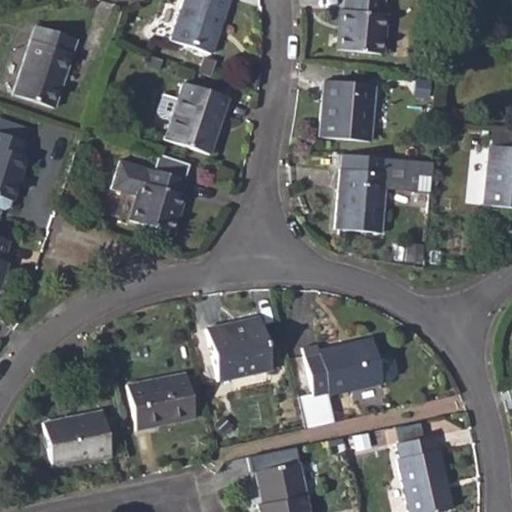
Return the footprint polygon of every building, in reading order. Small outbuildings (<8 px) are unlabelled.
[(181,0),(168,40),(210,54),(227,0),(181,0)] [(335,50),(378,55),(383,14),(380,14),(381,0),(343,0),(341,10),(339,11),(335,50)] [(11,95),(52,108),(75,40),(34,26),(11,95)] [(317,137),(366,143),(371,86),(322,81),(317,137)] [(162,140),(208,155),(225,99),(180,84),(162,140)] [(0,123),(0,134),(22,142),(26,132),(0,123)] [(439,129),(438,151),(448,152),(450,131),(439,129)] [(0,196),(11,200),(24,158),(23,156),(26,143),(22,142),(0,134),(0,196)] [(511,135),(490,134),(489,148),(511,149),(511,135)] [(482,206),(511,209),(511,149),(489,148),(487,147),(482,206)] [(382,189),(383,175),(381,175),(382,167),(383,158),(341,154),(340,171),(339,170),(333,229),(378,234),(382,189)] [(432,161),(383,158),(382,167),(381,175),(383,175),(382,189),(429,194),(432,161)] [(127,220),(171,233),(181,195),(179,195),(183,180),(146,169),(117,161),(109,190),(134,197),(127,220)] [(257,318),(235,322),(237,327),(226,330),(225,325),(204,330),(215,382),(268,370),(257,318)] [(370,339),(344,344),(345,350),(371,344),(370,339)] [(374,358),(371,344),(345,350),(344,344),(314,352),(313,346),(300,348),(311,397),(325,394),(327,397),(380,384),(379,381),(391,378),(394,372),(391,359),(385,356),(374,358)] [(192,418),(191,413),(184,380),(183,374),(125,386),(134,430),(192,418)] [(195,378),(184,380),(191,413),(201,411),(195,378)] [(311,397),(313,410),(305,412),(308,420),(330,414),(327,397),(325,394),(311,397)] [(40,424),(49,468),(108,457),(99,411),(40,424)] [(425,423),(395,426),(396,438),(426,435),(425,423)] [(395,458),(406,511),(438,511),(450,510),(435,449),(433,449),(431,436),(394,444),(397,458),(395,458)] [(255,504),(256,511),(307,511),(303,494),(302,494),(295,463),(256,471),(262,503),(255,504)]
